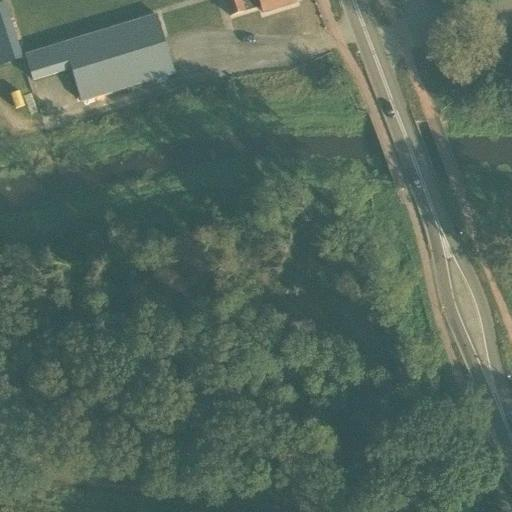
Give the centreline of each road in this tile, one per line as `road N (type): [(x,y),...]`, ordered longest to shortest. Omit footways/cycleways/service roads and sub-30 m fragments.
road 1 (primary): [(440,238),(352,0)]
road 2 (primary): [(494,395),(482,311),(440,238)]
road 3 (primary): [(440,238),(443,292),(494,395)]
road 4 (track): [(418,511),(482,442),(508,432)]
